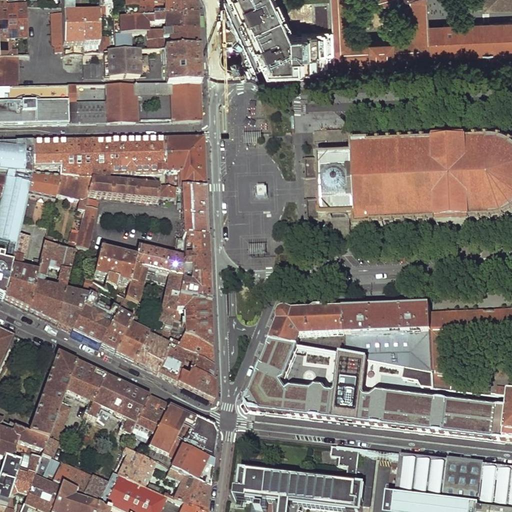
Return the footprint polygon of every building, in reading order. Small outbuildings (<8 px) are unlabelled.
[(127,0),(123,0),(123,19),(151,18),(150,0),(127,0)] [(160,0),(162,12),(154,13),(155,18),(197,16),(197,11),(197,4),(194,0),(160,0)] [(235,0),(236,1),(254,41),(266,68),(300,67),(334,65),(331,0),(235,0)] [(427,23),(426,0),(406,0),(398,2),(397,0),(331,0),(334,65),(383,63),(430,61),(430,55),(427,23)] [(0,1),(0,56),(15,56),(15,48),(10,48),(10,38),(26,37),(25,6),(5,7),(5,1),(0,1)] [(61,7),(61,17),(73,16),(72,6),(61,7)] [(62,51),(62,55),(98,53),(97,10),(94,10),(94,16),(73,16),(61,17),(62,44),(62,51)] [(163,24),(163,34),(198,32),(198,25),(197,16),(155,18),(151,18),(123,19),(115,19),(116,36),(124,35),(144,35),(146,35),(146,25),(163,24)] [(427,23),(430,55),(446,54),(511,51),(511,20),(445,23),(427,23)] [(163,41),(167,42),(167,51),(198,50),(198,41),(198,32),(163,34),(146,35),(144,35),(145,51),(163,51),(163,41)] [(113,36),(113,53),(125,52),(124,35),(116,36),(113,36)] [(163,51),(165,86),(200,86),(199,67),(198,50),(167,51),(163,51)] [(108,53),(109,78),(139,77),(138,52),(125,52),(113,53),(110,53),(108,53)] [(0,56),(0,88),(16,88),(16,56),(15,56),(0,56)] [(171,95),(171,123),(201,123),(200,100),(200,86),(165,86),(66,87),(68,126),(134,124),(134,95),(171,95)] [(16,88),(0,88),(0,126),(28,126),(68,126),(66,87),(16,88)] [(246,142),(246,145),(262,144),(261,134),(246,134),(246,135),(246,137),(246,142)] [(326,158),(302,159),(303,180),(320,179),(320,189),(321,198),(304,199),(305,220),(330,220),(339,219),(349,219),(354,219),(355,231),(360,231),(374,230),(374,228),(437,225),(438,227),(470,226),(470,224),(493,223),(498,222),(502,221),(507,220),(511,218),(511,217),(511,144),(508,143),(503,141),(498,140),(477,141),(467,142),(467,139),(434,140),(434,143),(370,146),(370,144),(357,144),(352,144),(352,157),(335,158),(326,158)] [(163,141),(162,188),(173,189),(179,190),(204,192),(204,168),(203,157),(203,146),(203,140),(184,141),(163,141)] [(31,144),(31,171),(57,171),(58,179),(88,181),(162,188),(163,141),(115,142),(108,143),(31,144)] [(0,145),(0,173),(6,174),(5,178),(0,199),(0,300),(2,302),(9,271),(17,237),(19,227),(31,176),(31,171),(31,144),(19,145),(0,145)] [(31,176),(19,227),(46,233),(55,196),(58,179),(31,176)] [(58,179),(55,196),(78,201),(76,213),(81,214),(88,181),(58,179)] [(88,181),(81,214),(77,236),(75,245),(74,251),(87,254),(97,205),(95,205),(96,199),(156,205),(156,200),(172,201),(173,189),(162,188),(88,181)] [(179,190),(180,240),(181,240),(206,240),(205,216),(204,192),(179,190)] [(69,235),(67,244),(75,245),(77,236),(69,235)] [(47,247),(48,240),(45,239),(36,277),(27,314),(43,321),(56,328),(65,292),(73,254),(47,247)] [(134,260),(132,272),(146,274),(152,276),(163,278),(169,279),(182,282),(182,279),(181,240),(180,240),(179,240),(179,250),(177,250),(178,259),(137,250),(134,260)] [(181,240),(182,279),(185,279),(185,271),(188,271),(188,279),(208,278),(207,257),(206,240),(181,240)] [(267,245),(251,246),(251,252),(251,256),(267,256),(267,245)] [(97,256),(92,279),(105,282),(103,292),(113,297),(115,284),(127,287),(132,272),(134,260),(98,254),(97,256)] [(9,271),(2,302),(16,308),(27,314),(36,277),(26,275),(27,270),(20,268),(19,274),(9,271)] [(127,287),(123,302),(130,306),(137,309),(146,274),(132,272),(127,287)] [(182,282),(177,298),(209,305),(209,292),(208,278),(188,279),(187,285),(183,285),(185,279),(182,279),(182,282)] [(169,279),(158,326),(170,329),(172,322),(174,312),(177,298),(182,282),(169,279)] [(65,292),(56,328),(64,332),(70,335),(87,299),(91,285),(88,284),(83,283),(79,295),(65,292)] [(85,342),(99,349),(123,302),(116,298),(104,320),(88,315),(94,304),(92,299),(94,287),(91,285),(87,299),(70,335),(85,342)] [(183,312),(183,323),(177,323),(177,321),(172,322),(170,329),(168,334),(176,335),(181,336),(211,351),(210,326),(209,305),(177,298),(174,312),(183,312)] [(123,302),(99,349),(107,353),(113,356),(129,329),(131,325),(123,319),(130,306),(123,302)] [(368,362),(433,373),(432,316),(432,308),(388,310),(345,312),(347,336),(348,358),(368,362)] [(511,311),(491,313),(432,316),(433,373),(434,386),(460,389),(456,339),(511,335),(511,311)] [(271,345),(297,349),(302,338),(347,336),(345,312),(314,313),(288,314),(281,321),(271,345)] [(129,329),(113,356),(124,361),(133,366),(147,337),(129,329)] [(0,330),(0,422),(1,421),(0,420),(0,368),(14,337),(6,333),(0,330)] [(164,337),(171,345),(176,335),(168,334),(166,333),(164,337)] [(185,356),(193,359),(212,368),(211,359),(211,351),(181,336),(175,347),(171,345),(170,348),(185,356)] [(147,337),(133,366),(145,371),(156,376),(163,362),(170,348),(147,337)] [(286,382),(300,350),(297,349),(271,345),(270,348),(266,358),(264,363),(246,408),(247,410),(249,413),(350,425),(443,436),(447,406),(378,397),(372,403),(367,402),(365,398),(368,362),(348,358),(341,357),(337,394),(334,396),(326,396),(324,392),(316,391),(312,394),(291,392),(286,395),(281,386),(286,382)] [(304,351),(331,355),(330,345),(305,346),(304,351)] [(170,348),(163,362),(181,370),(183,362),(185,356),(170,348)] [(56,356),(27,434),(47,441),(61,402),(64,394),(75,365),(66,361),(56,356)] [(185,356),(183,362),(190,365),(193,359),(185,356)] [(187,373),(212,384),(212,376),(212,368),(193,359),(190,365),(187,373)] [(165,381),(176,386),(181,370),(163,362),(156,376),(165,381)] [(75,365),(64,394),(88,405),(91,406),(104,379),(90,373),(75,365)] [(181,370),(176,386),(193,394),(211,404),(213,403),(212,384),(187,373),(181,370)] [(104,379),(91,406),(85,417),(94,421),(99,411),(126,423),(121,435),(129,439),(135,427),(148,399),(130,391),(104,379)] [(511,393),(496,391),(495,398),(510,400),(511,399),(511,393)] [(148,399),(135,427),(154,435),(167,409),(159,405),(148,399)] [(511,399),(510,400),(508,412),(447,406),(443,436),(511,444),(511,399)] [(40,459),(34,475),(53,484),(62,465),(50,460),(69,409),(63,407),(64,404),(61,402),(47,441),(42,453),(40,459)] [(88,405),(83,416),(85,417),(91,406),(88,405)] [(167,409),(154,435),(142,460),(155,466),(169,472),(208,490),(212,464),(216,436),(214,432),(211,429),(193,421),(190,419),(167,409)] [(0,457),(3,458),(8,460),(9,457),(13,456),(17,445),(42,453),(47,441),(27,434),(13,429),(11,434),(0,430),(0,457)] [(345,469),(344,483),(355,484),(358,454),(331,451),(330,459),(338,460),(338,468),(345,469)] [(0,508),(4,510),(9,493),(10,489),(17,466),(21,452),(13,456),(9,457),(8,460),(3,458),(0,468),(0,508)] [(30,455),(21,452),(17,466),(26,469),(30,455)] [(128,459),(118,479),(156,496),(159,490),(150,485),(148,487),(146,485),(155,466),(142,460),(123,452),(121,456),(128,459)] [(115,453),(105,472),(112,475),(121,456),(115,453)] [(17,466),(10,489),(27,494),(33,478),(34,475),(40,459),(30,455),(26,469),(17,466)] [(389,496),(386,511),(511,511),(511,469),(486,467),(401,457),(397,497),(389,496)] [(53,484),(61,487),(75,494),(99,504),(107,485),(62,465),(53,484)] [(180,485),(173,504),(190,511),(205,511),(206,505),(208,490),(169,472),(166,479),(180,485)] [(268,504),(273,505),(299,509),(336,511),(364,511),(364,510),(365,508),(365,505),(367,486),(243,473),(241,491),(231,490),(230,500),(268,504)] [(116,511),(190,511),(173,504),(166,501),(160,498),(156,496),(118,479),(111,476),(107,485),(99,504),(101,505),(116,511)] [(23,506),(26,508),(37,511),(51,511),(60,489),(33,478),(27,494),(23,503),(23,506)] [(51,511),(100,511),(99,510),(73,502),(75,494),(61,487),(60,489),(51,511)] [(4,510),(2,511),(12,511),(13,511),(11,494),(9,493),(4,510)]
